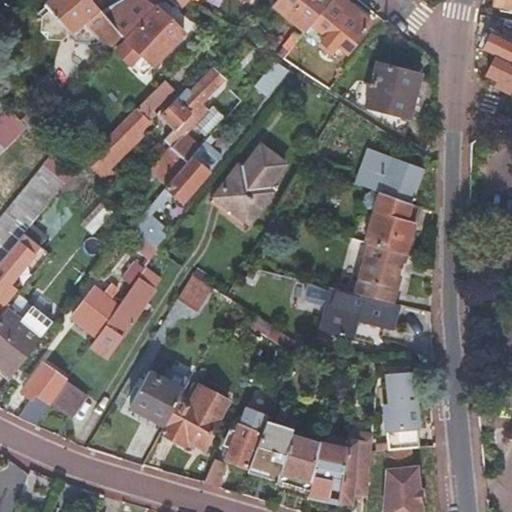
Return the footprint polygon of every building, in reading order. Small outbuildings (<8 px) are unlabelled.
[(108,21),(89,0),(49,0),(43,6),(74,42),(73,46),(89,49),(89,44),(96,40),(105,51),(121,37),(108,21)] [(121,37),(123,39),(126,40),(136,28),(147,16),(154,9),(141,0),(135,0),(120,12),(108,21),(121,37)] [(191,0),(165,0),(183,12),(191,0)] [(278,0),(273,6),(304,32),(311,23),(329,0),(278,0)] [(371,21),(344,0),(329,0),(311,23),(327,36),(320,44),(340,61),(371,21)] [(136,28),(126,40),(154,65),(182,34),(154,9),(147,16),(136,28)] [(487,31),(480,49),(492,54),(511,63),(511,38),(511,41),(487,31)] [(300,37),(283,57),(311,74),(325,58),(300,37)] [(492,82),(504,89),(507,90),(510,84),(511,85),(511,63),(492,54),(484,72),(494,77),(492,82)] [(271,98),(289,70),(275,61),(257,89),(271,98)] [(369,114),(405,137),(419,73),(416,73),(417,65),(410,64),(408,71),(376,63),(365,111),(369,114)] [(190,92),(186,88),(161,114),(176,129),(224,80),(212,68),(190,92)] [(0,152),(26,126),(7,105),(0,112),(0,152)] [(147,120),(136,109),(104,142),(115,153),(147,120)] [(211,150),(202,143),(187,161),(165,186),(131,225),(142,234),(156,246),(164,235),(146,219),(169,193),(179,202),(214,162),(206,155),(211,150)] [(243,225),(269,191),(264,187),(283,162),(261,143),(242,169),(237,165),(211,200),(243,225)] [(149,171),(165,186),(187,161),(170,146),(149,171)] [(0,215),(0,260),(22,234),(30,224),(48,202),(69,176),(71,173),(52,153),(0,215)] [(362,158),(351,154),(340,178),(353,182),(362,158)] [(409,202),(410,202),(422,164),(393,154),(380,192),(409,202)] [(91,195),(69,176),(48,202),(58,212),(68,199),(81,209),(91,195)] [(367,242),(405,252),(414,220),(418,205),(410,202),(409,202),(380,192),(368,187),(363,207),(369,209),(368,214),(362,212),(354,238),(367,242)] [(22,234),(38,247),(46,237),(30,224),(22,234)] [(0,293),(8,284),(2,280),(13,265),(20,270),(38,247),(22,234),(0,260),(0,293)] [(148,260),(157,247),(156,246),(142,234),(132,249),(148,260)] [(391,303),(405,252),(367,242),(364,253),(352,293),(361,295),(391,303)] [(127,290),(136,277),(143,268),(137,264),(133,270),(129,267),(118,284),(127,290)] [(196,308),(209,285),(191,274),(177,296),(196,308)] [(116,305),(103,325),(119,337),(153,288),(136,277),(127,290),(116,305)] [(389,328),(396,304),(391,303),(361,295),(352,293),(327,287),(316,328),(377,343),(381,326),(389,328)] [(71,318),(96,336),(103,325),(116,305),(93,288),(71,318)] [(5,310),(0,315),(0,375),(7,381),(39,338),(5,310)] [(269,325),(265,335),(287,352),(291,340),(269,325)] [(18,417),(36,425),(52,402),(67,380),(41,362),(20,391),(31,399),(18,417)] [(162,424),(178,395),(181,388),(148,370),(127,405),(162,424)] [(387,450),(410,447),(418,446),(415,426),(410,372),(384,374),(386,385),(379,386),(385,430),(387,450)] [(67,380),(52,402),(73,417),(88,395),(67,380)] [(162,424),(158,430),(177,440),(179,435),(201,447),(226,401),(200,385),(189,401),(178,395),(162,424)] [(223,459),(246,468),(264,420),(266,416),(258,413),(252,429),(240,424),(239,426),(233,424),(224,446),(228,448),(223,459)] [(256,480),(273,485),(288,435),(290,428),(264,420),(246,468),(244,473),(257,477),(256,480)] [(344,439),(370,442),(370,435),(345,432),(344,439)] [(148,456),(161,464),(176,441),(163,433),(148,456)] [(292,483),(307,487),(316,443),(288,435),(273,485),(290,490),(292,483)] [(352,495),(366,496),(369,456),(369,452),(370,442),(344,439),(343,444),(343,447),(336,500),(352,502),(352,495)] [(306,493),(336,500),(343,447),(317,440),(316,443),(307,487),(306,493)] [(382,499),(419,494),(416,465),(411,465),(410,447),(387,450),(384,450),(386,469),(384,469),(382,499)] [(202,482),(215,487),(222,470),(212,459),(202,482)] [(420,511),(419,494),(382,499),(381,511),(420,511)]
